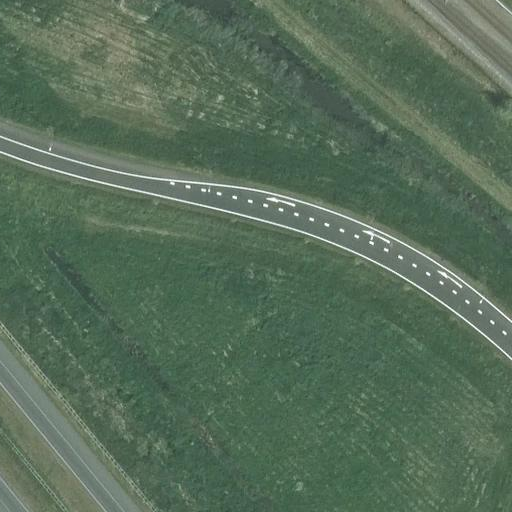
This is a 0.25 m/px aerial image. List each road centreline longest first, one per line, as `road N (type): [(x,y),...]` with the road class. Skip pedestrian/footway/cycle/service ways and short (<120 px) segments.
road 1 (trunk): [(511,352),(423,280),(341,239),(0,145)]
road 2 (trunk): [(114,511),(0,373)]
